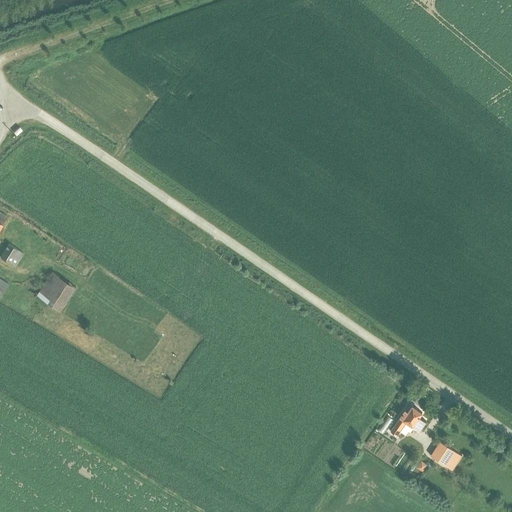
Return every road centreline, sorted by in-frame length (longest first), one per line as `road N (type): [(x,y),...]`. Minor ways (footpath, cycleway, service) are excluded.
road 1 (unclassified): [(8,107),(74,137),(511,435)]
road 2 (track): [(0,63),(165,0)]
